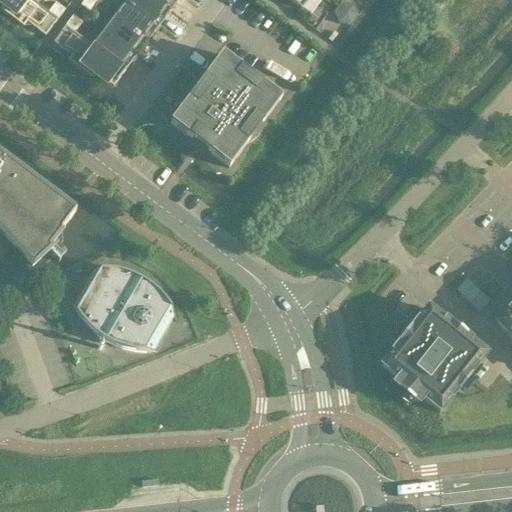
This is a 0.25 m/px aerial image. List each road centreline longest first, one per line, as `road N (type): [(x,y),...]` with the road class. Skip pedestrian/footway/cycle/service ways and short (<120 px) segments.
road 1 (residential): [(284,314),(317,298),(511,93)]
road 2 (residential): [(0,429),(243,340),(284,314)]
road 3 (tertiary): [(100,165),(227,254),(284,314)]
road 4 (residential): [(100,165),(217,0)]
road 5 (tertiary): [(336,456),(316,369),(284,314)]
road 6 (tertiary): [(284,314),(300,459)]
road 7 (tertiary): [(511,480),(375,494)]
road 8 (unknown): [(382,232),(476,326)]
road 9 (tertiary): [(0,89),(100,165)]
